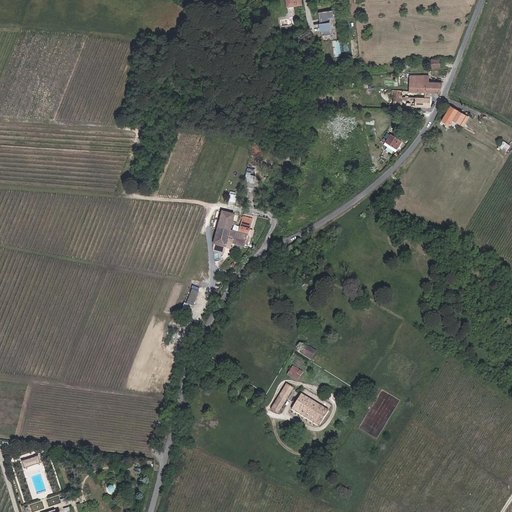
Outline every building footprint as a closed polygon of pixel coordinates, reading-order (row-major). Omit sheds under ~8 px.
[(329,12),(319,13),(320,19),(322,19),(322,20),(320,20),(323,36),(332,35),(330,18),(329,12)] [(335,56),(342,55),(340,40),(333,41),(335,56)] [(427,77),(408,77),(408,93),(424,93),(431,93),(439,93),(441,85),(427,86),(427,77)] [(400,93),(395,93),(395,108),(431,108),(431,93),(424,93),(424,98),(400,98),(400,93)] [(461,124),(467,116),(452,107),(444,121),(453,126),(456,121),(461,124)] [(461,124),(466,127),(471,118),(467,116),(461,124)] [(398,142),(389,136),(385,143),(397,151),(403,142),(400,140),(398,142)] [(500,147),(508,152),(511,145),(504,140),(500,147)] [(257,184),(247,182),(245,193),(255,194),(257,184)] [(153,217),(173,220),(174,208),(154,206),(153,217)] [(240,236),(243,226),(245,219),(225,214),(221,231),(237,236),(240,236)] [(243,226),(253,228),(254,221),(245,219),(243,226)] [(234,246),(248,249),(250,237),(253,238),(254,233),(252,232),(253,228),(243,226),(240,236),(237,236),(235,243),(234,246)] [(231,242),(235,243),(237,236),(221,231),(218,245),(229,249),(231,242)] [(192,313),(201,288),(195,286),(189,303),(186,302),(183,310),(192,313)] [(302,353),(313,360),(318,351),(308,344),(302,353)] [(281,370),(290,376),(295,367),(292,365),(290,368),(284,365),(281,370)] [(266,405),(273,408),(287,385),(280,381),(266,405)] [(313,421),(322,406),(295,391),(285,405),(313,421)] [(38,456),(20,461),(22,469),(40,464),(38,456)]
